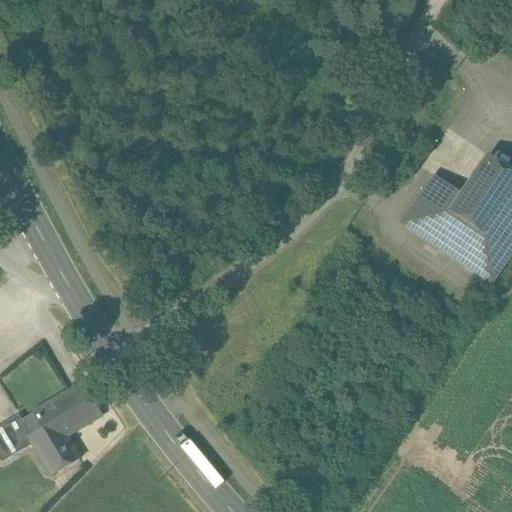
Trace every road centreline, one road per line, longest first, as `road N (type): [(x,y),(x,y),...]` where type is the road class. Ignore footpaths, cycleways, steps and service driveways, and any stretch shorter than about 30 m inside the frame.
road 1 (unclassified): [(114,352),(251,267),(331,186),(446,0)]
road 2 (primary): [(232,511),(175,448),(114,352)]
